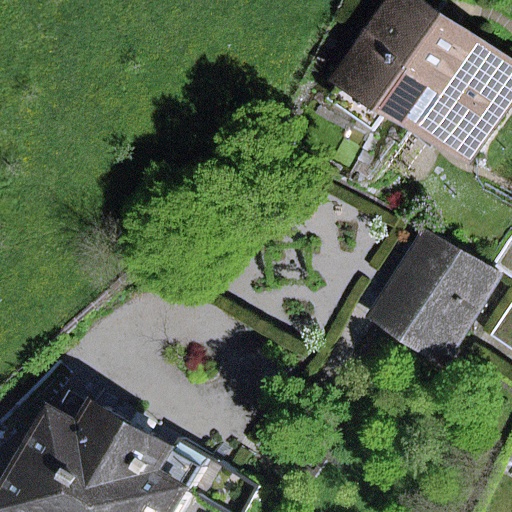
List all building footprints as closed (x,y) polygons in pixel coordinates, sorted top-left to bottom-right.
[(396,107),(475,154),(511,101),(511,62),(423,0),(408,0),(352,81),(396,107)] [(383,130),(396,107),(352,81),(349,79),(335,102),(383,130)] [(371,307),(454,357),(505,273),(432,229),(412,217),(361,301),(371,307)] [(511,311),(495,336),(511,347),(511,311)] [(184,511),(196,494),(226,511),(253,511),(268,487),(185,439),(179,449),(81,391),(9,511),(184,511)]
